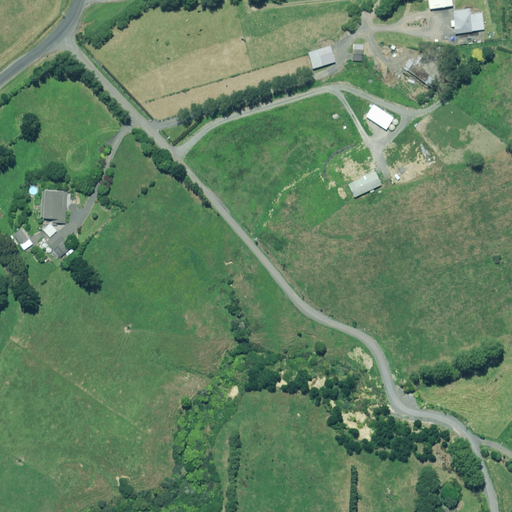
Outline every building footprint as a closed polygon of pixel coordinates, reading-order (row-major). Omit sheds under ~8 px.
[(471,15),(470,9),(454,11),(455,20),(452,21),(453,26),(454,26),(455,34),(473,32),(472,31),(485,29),(482,13),(471,15)] [(365,45),(354,45),(353,54),(365,55),(365,45)] [(335,62),(330,46),(309,53),(313,69),(335,62)] [(416,59),(412,57),(404,68),(425,83),(429,76),(412,64),(416,59)] [(67,190),(43,189),(41,218),(53,219),(53,223),(65,223),(67,190)] [(57,231),(51,224),(44,230),(50,237),(57,231)] [(30,239),(23,229),(15,235),(22,245),(30,239)] [(72,248),(59,233),(48,242),(61,257),(72,248)]
